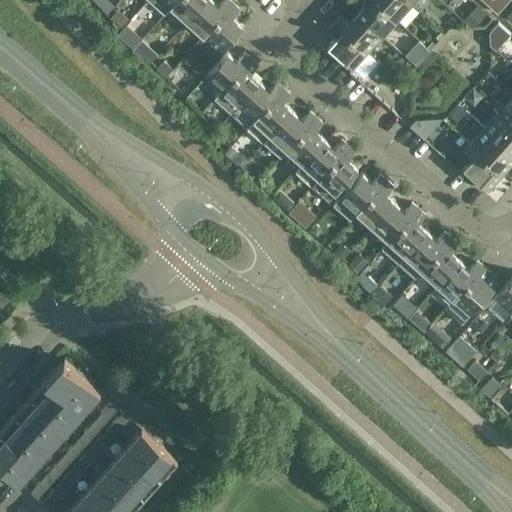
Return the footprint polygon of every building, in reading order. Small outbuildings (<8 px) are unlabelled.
[(171,6),(176,0),(148,0),(164,14),(171,6)] [(176,0),(171,6),(187,21),(205,0),(176,0)] [(214,0),(205,0),(187,21),(203,35),(233,2),(230,0),(222,0),(219,4),(214,0)] [(396,19),(375,0),(361,0),(365,3),(357,13),(382,35),(396,19)] [(411,3),(407,0),(375,0),(396,19),(411,3)] [(233,2),(203,35),(220,50),(242,25),(232,16),(239,8),(233,2)] [(117,34),(130,20),(121,12),(112,23),(119,29),(116,33),(117,34)] [(382,35),(357,13),(348,22),(340,15),(334,22),(368,51),(382,35)] [(130,20),(117,34),(131,50),(132,50),(139,42),(140,40),(125,26),(130,20)] [(368,51),(334,22),(328,28),(336,35),(327,45),(353,68),(368,51)] [(418,62),(431,47),(420,37),(407,51),(418,62)] [(146,49),(139,42),(132,50),(139,57),(146,49)] [(227,51),(205,76),(221,91),(251,58),(245,52),(237,60),(227,51)] [(231,113),(260,80),(251,72),(258,64),(251,58),(221,91),(215,98),(231,113)] [(247,127),(283,86),(277,80),(269,88),(260,80),(231,113),(247,127)] [(263,142),(292,109),(283,100),(290,92),(283,86),(247,127),(263,142)] [(398,102),(391,110),(400,118),(405,113),(404,108),(398,102)] [(511,110),(505,104),(499,111),(511,122),(511,110)] [(279,156),(286,149),(316,116),(309,110),(302,118),(292,109),(263,142),(279,156)] [(511,122),(499,111),(484,127),(511,151),(511,122)] [(316,116),(286,149),(302,163),(325,138),(316,130),(323,122),(316,116)] [(409,126),(421,137),(431,126),(423,119),(414,120),(409,126)] [(511,163),(511,151),(484,127),(470,143),(503,173),(511,163)] [(311,186),(348,144),(341,138),(334,146),(325,138),(302,163),(295,171),(311,186)] [(503,173),(470,143),(464,150),(472,157),(463,167),(488,190),(503,173)] [(329,201),(358,168),(348,158),(355,150),(348,144),(311,186),(329,201)] [(349,219),(386,178),(379,172),(372,181),(362,172),(333,204),(349,219)] [(386,178),(356,212),(372,226),(395,201),(386,193),(393,184),(386,178)] [(395,201),(372,226),(388,241),(418,207),(412,201),(404,209),(395,201)] [(398,263),(427,230),(418,221),(425,213),(418,207),(388,241),(382,248),(398,263)] [(427,230),(405,255),(421,270),(451,236),(444,231),(437,238),(427,230)] [(451,236),(421,270),(420,271),(436,285),(460,259),(450,251),(458,243),(451,236)] [(460,259),(436,285),(433,288),(449,303),(483,265),(476,259),(469,267),(460,259)] [(483,265),(449,303),(445,307),(462,322),(500,280),(483,265)] [(511,275),(494,296),(511,311),(511,309),(511,275)] [(382,301),(382,300),(388,294),(379,286),(372,293),(382,301)] [(442,346),(450,337),(441,329),(433,338),(442,346)] [(464,361),(478,347),(461,331),(448,346),(464,361)] [(64,358),(48,376),(83,409),(100,390),(64,358)] [(83,409),(48,376),(32,394),(67,427),(83,409)] [(32,394),(16,413),(51,445),(67,427),(32,394)] [(102,411),(30,491),(49,508),(130,417),(110,399),(101,410),(102,411)] [(16,413),(0,430),(0,431),(35,463),(51,445),(16,413)] [(141,428),(124,446),(161,477),(178,459),(142,427),(141,428)] [(0,431),(0,464),(19,481),(35,463),(0,431)] [(124,446),(108,464),(145,496),(161,477),(124,446)] [(108,464),(92,482),(126,511),(130,511),(145,496),(108,464)] [(126,511),(92,482),(76,500),(89,511),(126,511)] [(89,511),(76,500),(65,511),(89,511)]
